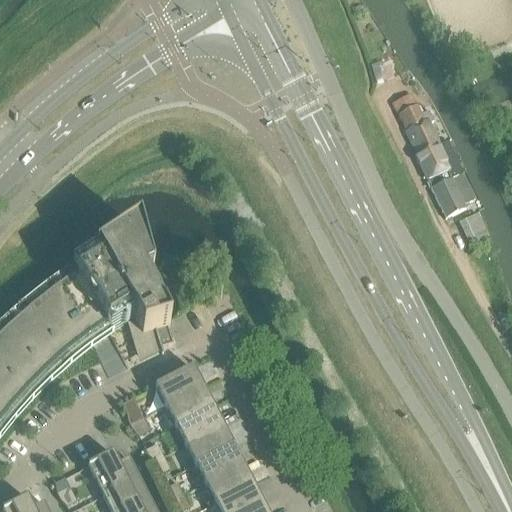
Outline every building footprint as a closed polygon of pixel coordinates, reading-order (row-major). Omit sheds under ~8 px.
[(440,147),(428,123),(425,125),(410,98),(392,107),(417,157),(440,147)] [(440,147),(417,157),(415,159),(426,183),(450,173),(453,180),(462,176),(463,176),(448,144),(440,147)] [(462,176),(453,180),(430,191),(445,222),(466,212),(464,208),(475,202),(462,176)] [(488,238),(483,227),(464,237),(469,248),(488,238)] [(65,361),(89,343),(108,329),(130,316),(134,323),(135,324),(126,327),(138,367),(161,356),(159,351),(172,348),(138,231),(95,257),(100,267),(95,269),(91,262),(75,272),(80,279),(76,281),(72,284),(67,277),(51,289),(55,296),(52,298),(48,302),(43,295),(27,307),(32,314),(28,317),(25,320),(19,314),(4,328),(9,334),(6,337),(3,340),(0,336),(0,428),(9,417),(27,397),(46,379),(65,361)] [(165,411),(203,392),(193,372),(155,391),(165,411)] [(175,430),(213,411),(203,392),(165,411),(175,430)] [(185,450),(223,430),(213,411),(175,430),(185,450)] [(142,423),(137,412),(126,418),(127,422),(129,429),(142,423)] [(148,433),(142,423),(129,429),(137,439),(148,433)] [(195,469),(233,449),(223,430),(185,450),(195,469)] [(204,488),(242,469),(233,449),(195,469),(204,488)] [(162,461),(157,451),(146,456),(149,468),(162,461)] [(138,482),(128,463),(118,468),(112,457),(88,470),(103,500),(138,482)] [(167,472),(162,461),(149,468),(157,477),(167,472)] [(214,507),(252,488),(242,469),(204,488),(214,507)] [(123,511),(147,500),(138,482),(103,500),(109,511),(123,511)] [(216,511),(252,511),(262,507),(252,488),(214,507),(216,511)] [(182,500),(176,489),(166,495),(169,506),(182,500)] [(77,505),(69,490),(56,497),(57,499),(58,501),(59,503),(61,505),(63,507),(66,511),(77,505)] [(153,511),(147,500),(123,511),(153,511)] [(183,511),(187,510),(182,500),(169,506),(173,511),(183,511)] [(45,511),(43,506),(33,511),(27,501),(6,511),(45,511)]
